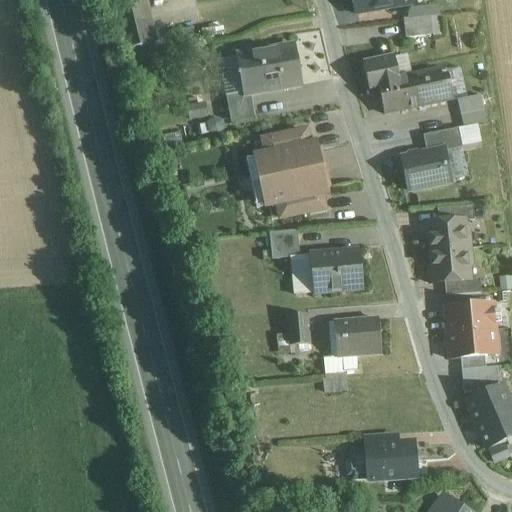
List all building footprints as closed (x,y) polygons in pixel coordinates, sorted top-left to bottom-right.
[(145,0),(134,0),(121,3),(127,27),(151,21),(151,20),(150,20),(145,0)] [(411,6),(409,0),(352,0),(356,16),(411,6)] [(428,18),(403,21),(405,40),(430,37),(428,18)] [(127,27),(126,28),(131,47),(145,44),(146,45),(156,43),(151,21),(127,27)] [(294,49),(237,59),(237,60),(220,63),(226,99),(243,96),(244,98),(250,97),(300,88),(294,49)] [(393,59),(364,65),(370,92),(378,90),(377,86),(398,81),(393,59)] [(440,72),(410,79),(416,109),(452,101),(448,81),(442,82),(440,72)] [(398,81),(377,86),(378,90),(384,117),(416,109),(410,79),(398,81)] [(226,99),(231,127),(255,122),(250,97),(244,98),(243,96),(226,99)] [(480,97),(457,102),(460,117),(484,112),(480,97)] [(457,130),(422,138),(426,156),(443,152),(443,153),(462,149),(457,130)] [(305,134),(253,146),(257,161),(245,163),(250,187),(320,172),(316,152),(310,153),(305,134)] [(426,156),(401,161),(408,193),(450,184),(443,153),(443,152),(426,156)] [(320,172),(250,187),(256,212),(267,209),(271,224),(323,212),(319,193),(325,192),(320,172)] [(472,208),(436,212),(438,225),(463,223),(463,224),(474,223),(472,208)] [(438,225),(423,227),(424,237),(429,241),(430,254),(470,251),(468,235),(464,231),(463,224),(463,223),(438,225)] [(296,235),(268,238),(271,264),(299,261),(296,235)] [(470,251),(430,254),(431,268),(428,272),(429,287),(444,285),(469,283),(469,282),(468,271),(471,267),(470,251)] [(358,254),(308,258),(312,297),(361,292),(358,254)] [(469,283),(444,285),(445,299),(481,296),(479,281),(469,282),(469,283)] [(493,307),(445,311),(447,337),(495,333),(493,307)] [(307,319),(287,321),(290,350),(309,348),(307,319)] [(377,324),(333,328),(336,363),(336,364),(341,363),(343,377),(357,376),(356,362),(380,359),(377,324)] [(495,333),(447,337),(449,363),(460,362),(484,360),(497,358),(495,333)] [(484,360),(460,362),(461,374),(485,371),(484,360)] [(336,363),(322,364),(322,365),(324,386),(322,386),(323,398),(345,396),(343,377),(341,363),(336,364),(336,363)] [(511,412),(502,390),(466,405),(476,429),(511,413),(511,412)] [(511,413),(476,429),(486,453),(511,441),(511,413)] [(397,439),(364,442),(365,453),(398,450),(397,439)] [(365,453),(365,455),(360,455),(360,454),(349,455),(349,461),(345,461),(347,480),(350,479),(351,485),(357,485),(357,484),(367,484),(367,485),(414,482),(413,466),(414,466),(412,449),(398,450),(365,453)] [(458,511),(442,501),(435,511),(458,511)]
